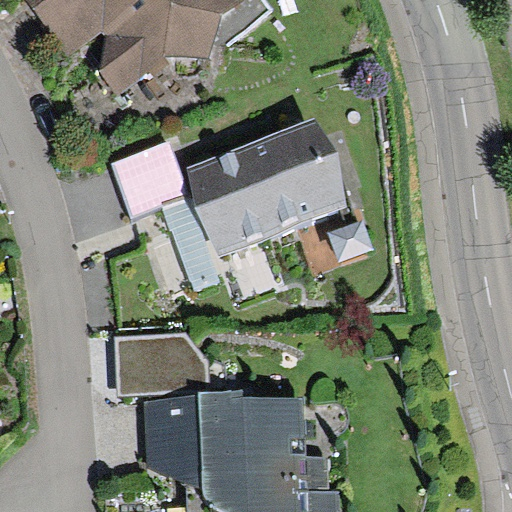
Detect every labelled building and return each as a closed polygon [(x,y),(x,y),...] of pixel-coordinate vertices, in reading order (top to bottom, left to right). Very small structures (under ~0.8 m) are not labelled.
[(211,62),(216,44),(264,11),(256,0),(24,0),(67,57),(85,44),(123,96),(168,62),(211,62)] [(316,118),(186,168),(220,259),(351,209),(316,118)] [(170,142),(114,165),(132,218),(190,198),(170,142)] [(362,222),(331,235),(341,261),(373,248),(362,222)] [(187,337),(119,342),(121,392),(208,389),(207,363),(187,337)] [(340,511),(341,493),(330,492),(329,457),(309,458),(307,401),(247,401),(247,391),(150,400),(149,468),(189,485),(188,511),(340,511)]
